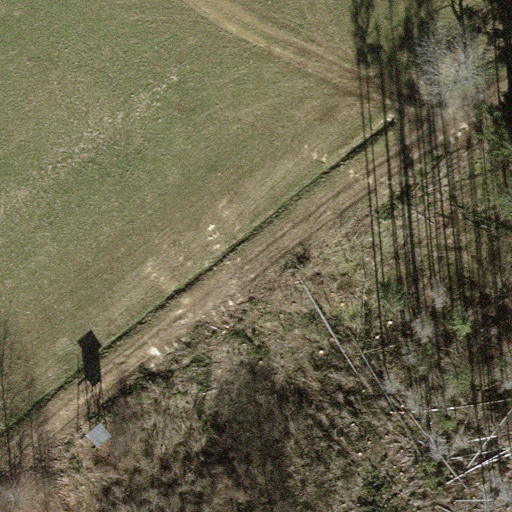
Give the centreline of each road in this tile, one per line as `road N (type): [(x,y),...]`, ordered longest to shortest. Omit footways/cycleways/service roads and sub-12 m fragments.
road 1 (track): [(444,166),(0,492)]
road 2 (track): [(444,166),(227,0)]
